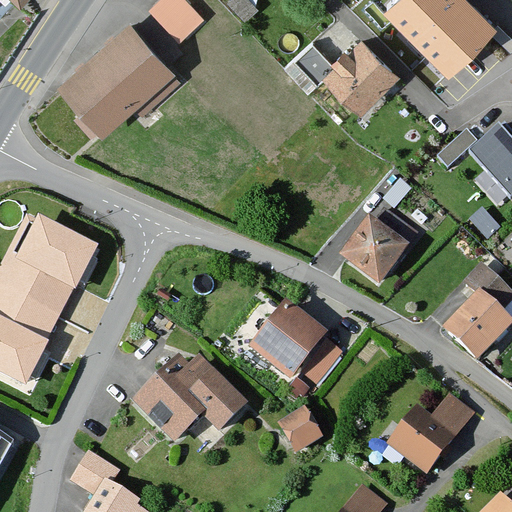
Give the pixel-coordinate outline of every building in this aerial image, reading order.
[(179,0),(159,0),(147,12),(175,42),(198,20),(179,0)] [(498,21),(475,0),(390,0),(384,7),(449,70),(498,21)] [(130,25),(95,55),(139,106),(174,76),(130,25)] [(358,44),(321,78),(357,117),(388,89),(395,83),(358,44)] [(95,55),(58,87),(102,138),(139,106),(95,55)] [(511,112),(508,107),(469,137),(497,173),(511,161),(511,112)] [(101,250),(29,212),(0,263),(0,283),(62,318),(101,250)] [(408,252),(368,222),(337,263),(376,293),(408,252)] [(511,299),(511,289),(481,261),(462,281),(474,292),(442,325),(476,358),(511,320),(502,310),(511,299)] [(0,283),(0,373),(25,387),(62,318),(0,283)] [(340,354),(283,306),(247,349),(288,384),(295,375),(311,389),(340,354)] [(185,371),(177,363),(131,408),(172,449),(200,422),(218,439),(246,411),(196,361),(185,371)] [(431,423),(413,410),(382,452),(423,482),(470,418),(447,401),(431,423)] [(303,412),(274,428),(291,457),(319,441),(303,412)] [(0,463),(13,439),(0,431),(0,463)] [(117,474),(86,454),(65,485),(91,503),(85,511),(143,511),(107,488),(117,474)] [(379,511),(382,508),(355,488),(337,511),(379,511)] [(511,511),(498,497),(481,511),(511,511)]
